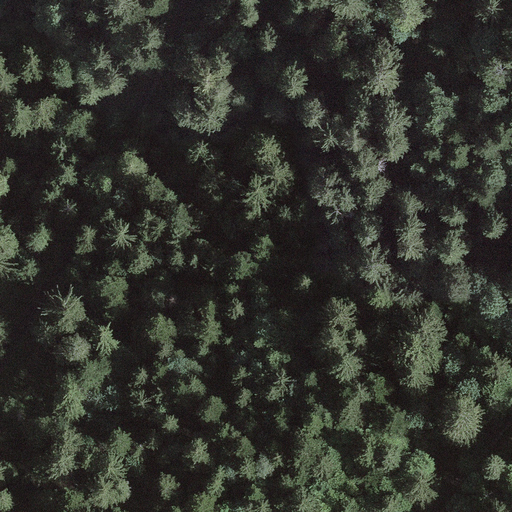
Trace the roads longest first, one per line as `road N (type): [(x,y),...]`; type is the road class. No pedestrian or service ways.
road 1 (track): [(0,290),(135,0)]
road 2 (track): [(511,410),(432,511)]
